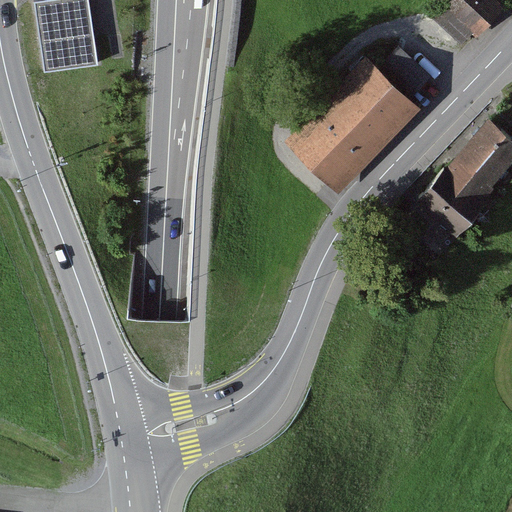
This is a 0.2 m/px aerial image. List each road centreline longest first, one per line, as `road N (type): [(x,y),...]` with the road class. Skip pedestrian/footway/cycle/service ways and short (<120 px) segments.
road 1 (tertiary): [(127,440),(237,410),(272,381),(335,240),(511,42)]
road 2 (trunk): [(187,0),(150,511)]
road 3 (secondary): [(127,440),(96,326),(19,119),(0,15)]
